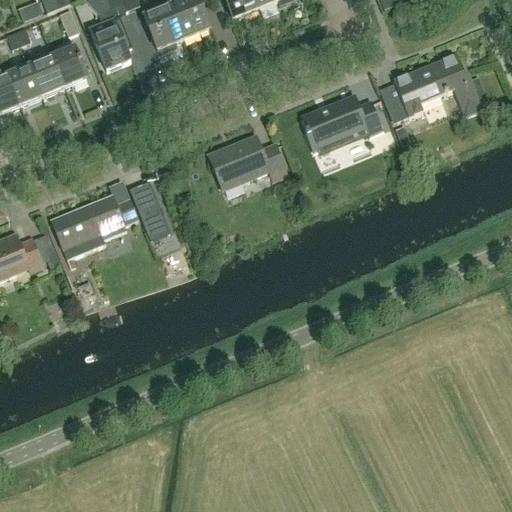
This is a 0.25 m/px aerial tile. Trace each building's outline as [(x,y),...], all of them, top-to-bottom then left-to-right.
[(58,14),(52,0),(39,0),(42,8),(47,19),(58,14)] [(65,0),(52,0),(58,14),(69,10),(65,0)] [(118,20),(128,16),(121,0),(103,0),(109,16),(99,20),(103,29),(89,35),(106,76),(130,67),(126,55),(131,53),(118,20)] [(136,0),(121,0),(128,16),(140,10),(137,2),(136,0)] [(180,0),(183,6),(169,12),(183,45),(209,35),(196,1),(195,2),(194,0),(180,0)] [(259,14),(253,0),(222,0),(233,25),(259,14)] [(253,0),(259,14),(279,6),(281,10),(298,3),(297,0),(253,0)] [(395,0),(394,0),(380,5),(384,15),(399,9),(395,0)] [(183,45),(169,12),(156,17),(153,10),(141,15),(144,22),(143,22),(157,56),(159,55),(161,60),(176,54),(174,49),(183,45)] [(80,39),(71,16),(60,21),(65,34),(69,43),(80,39)] [(25,35),(17,38),(22,52),(31,49),(25,35)] [(13,56),(22,52),(17,38),(7,42),(13,56)] [(88,84),(75,52),(52,61),(65,93),(88,84)] [(65,93),(52,61),(30,71),(42,102),(65,93)] [(483,114),(469,80),(464,82),(456,61),(394,87),(399,99),(405,114),(408,122),(409,124),(424,118),(420,111),(454,97),(464,122),(483,114)] [(42,102),(30,71),(7,80),(20,111),(42,102)] [(0,119),(20,111),(7,80),(0,82),(0,119)] [(368,142),(382,136),(375,120),(371,109),(359,114),(354,102),(303,123),(308,136),(306,137),(315,158),(366,137),(368,142)] [(405,114),(389,120),(392,128),(408,122),(405,114)] [(287,180),(275,151),(268,154),(262,156),(256,142),(209,162),(217,181),(223,196),(269,177),(273,186),(287,180)] [(169,238),(149,189),(131,196),(151,246),(169,238)] [(124,231),(139,225),(131,207),(117,212),(112,201),(51,226),(67,266),(105,250),(102,245),(126,235),(124,231)] [(43,271),(32,245),(20,250),(16,240),(0,246),(0,284),(17,278),(16,274),(27,269),(30,277),(43,271)] [(175,282),(191,277),(183,252),(167,258),(175,282)]
